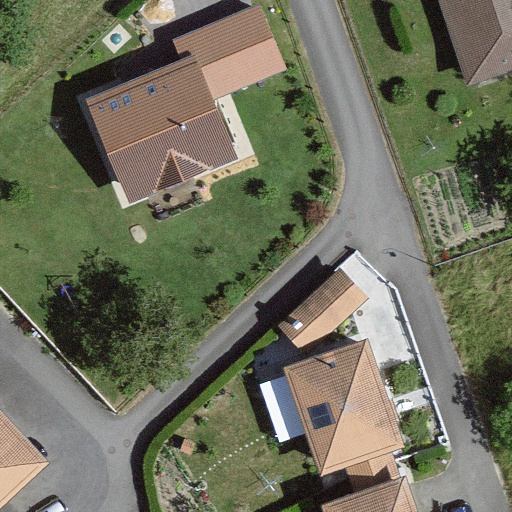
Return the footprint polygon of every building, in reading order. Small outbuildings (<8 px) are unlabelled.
[(511,0),(446,0),(476,79),(511,65),(511,0)] [(108,109),(139,192),(232,158),(201,75),(108,109)] [(340,267),(277,324),(280,328),(305,356),(368,299),(340,267)] [(371,338),(292,364),(328,469),(406,443),(371,338)] [(0,399),(0,511),(1,511),(57,460),(0,399)] [(421,511),(410,475),(324,502),(327,511),(421,511)]
